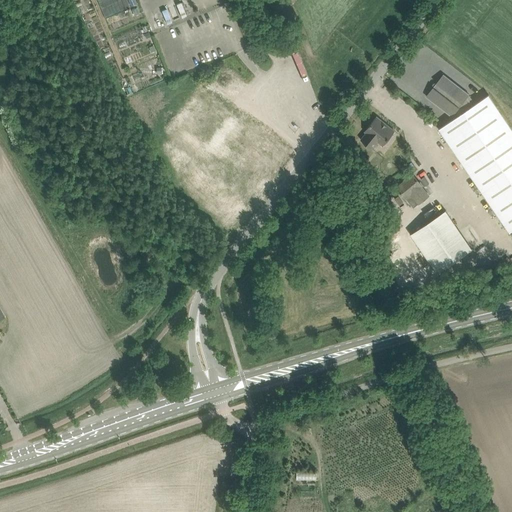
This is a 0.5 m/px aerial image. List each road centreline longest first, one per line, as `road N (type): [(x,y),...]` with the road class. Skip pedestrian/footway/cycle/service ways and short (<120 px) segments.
road 1 (unclassified): [(211,387),(197,339),(208,284),(438,0)]
road 2 (unclassified): [(215,399),(234,424),(261,425),(378,381),(511,347)]
road 3 (tertiary): [(431,327),(211,387)]
road 4 (tertiary): [(215,399),(431,327)]
road 5 (tertiary): [(0,470),(215,399)]
road 6 (tertiary): [(211,387),(0,459)]
road 7 (unknown): [(376,75),(488,217)]
road 8 (track): [(419,369),(477,511)]
